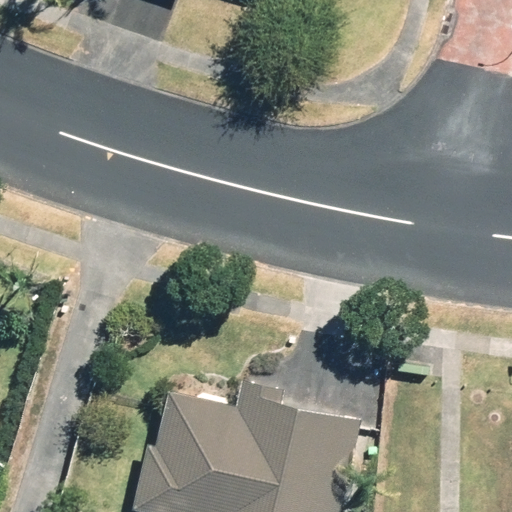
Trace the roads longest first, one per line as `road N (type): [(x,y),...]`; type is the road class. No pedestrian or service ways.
road 1 (residential): [(456,246),(122,170),(0,113)]
road 2 (unknown): [(31,511),(96,295),(122,170)]
road 3 (residential): [(456,246),(497,0)]
